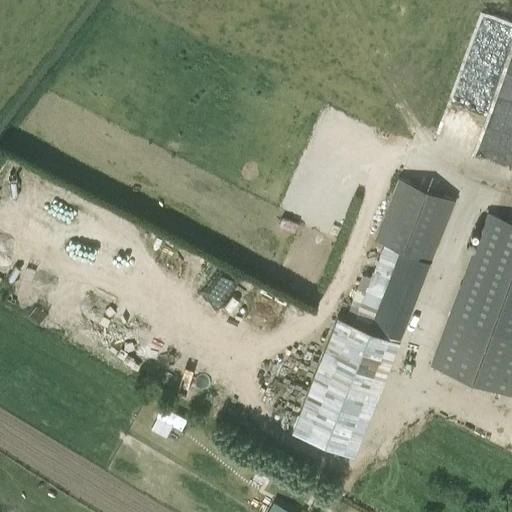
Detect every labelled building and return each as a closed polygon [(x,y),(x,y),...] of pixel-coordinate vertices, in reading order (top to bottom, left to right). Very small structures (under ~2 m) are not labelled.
[(511,23),(486,15),(443,135),(468,144),(470,138),(506,151),(511,134),(511,23)] [(0,206),(4,209),(0,214),(0,235),(56,272),(75,243),(61,235),(68,224),(77,229),(80,225),(110,245),(117,235),(18,170),(0,196),(0,206)] [(398,177),(374,238),(430,260),(454,200),(398,177)] [(511,220),(486,211),(448,314),(430,365),(511,395),(511,391),(511,220)] [(202,407),(208,394),(170,377),(164,389),(202,407)]
